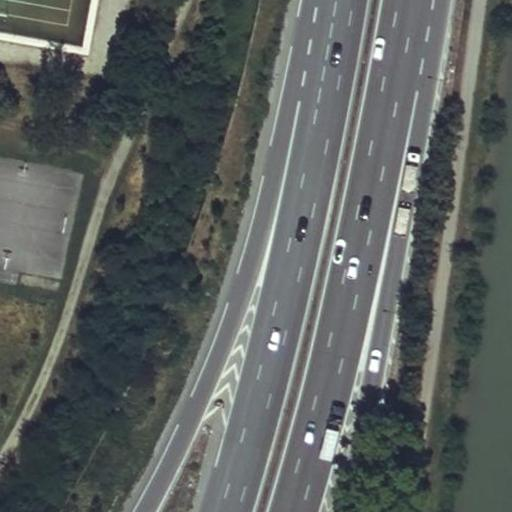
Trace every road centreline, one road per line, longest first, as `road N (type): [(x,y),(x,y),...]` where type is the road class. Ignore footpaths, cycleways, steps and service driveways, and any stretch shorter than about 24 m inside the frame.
road 1 (motorway): [(325,0),(290,99),(254,263),(145,511)]
road 2 (motorway): [(344,0),(284,301),(230,511)]
road 3 (motorway): [(299,511),(407,0)]
road 4 (motorway): [(346,511),(425,102),(429,0)]
